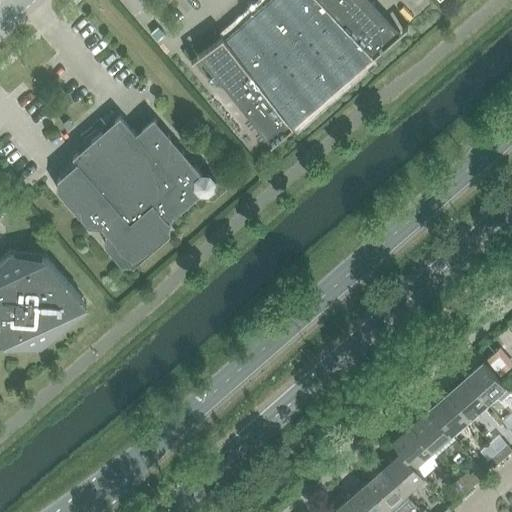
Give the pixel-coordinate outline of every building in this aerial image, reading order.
[(221,35),(200,53),(272,144),(293,125),(290,121),(370,52),(373,56),(400,33),(368,0),(269,0),(225,39),(221,35)] [(57,188),(79,214),(90,226),(99,226),(106,234),(105,244),(122,264),(133,264),(139,259),(170,232),(171,217),(200,193),(208,193),(215,188),(216,179),(210,173),(202,172),(154,117),(136,133),(120,115),(79,151),(73,156),(77,161),(58,178),(57,188)] [(4,342),(41,344),(88,304),(47,257),(10,254),(0,263),(0,336),(2,339),(4,342)] [(497,350),(487,359),(500,375),(511,366),(497,350)] [(484,360),(465,377),(488,402),(497,395),(501,400),(511,391),(506,386),(503,382),(484,360)] [(465,377),(447,392),(470,418),(488,402),(465,377)] [(447,392),(429,408),(452,434),(470,418),(447,392)] [(429,408),(411,424),(433,450),(437,454),(455,438),(452,434),(429,408)] [(411,424),(392,440),(402,452),(403,451),(416,465),(424,476),(437,464),(434,457),(437,454),(433,450),(411,424)] [(511,448),(507,443),(498,451),(504,458),(511,451),(511,448)] [(402,452),(383,468),(405,493),(418,482),(423,488),(429,482),(425,477),(425,476),(424,476),(416,465),(403,451),(402,452)] [(504,458),(498,451),(488,460),(494,467),(504,458)] [(383,468),(365,483),(387,509),(390,511),(399,511),(403,509),(405,511),(407,511),(415,505),(405,493),(383,468)] [(467,470),(458,478),(462,483),(468,490),(476,483),(477,482),(471,475),(467,470)] [(457,478),(448,486),(452,491),(458,498),(468,490),(462,483),(458,478),(457,478)] [(365,483),(347,499),(358,511),(384,511),(387,509),(365,483)] [(358,511),(347,499),(332,511),(358,511)]
